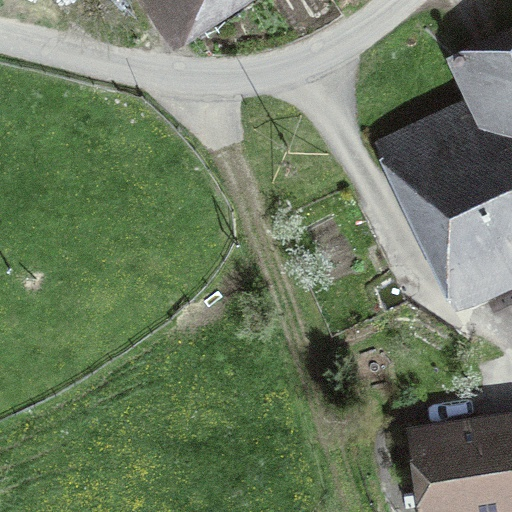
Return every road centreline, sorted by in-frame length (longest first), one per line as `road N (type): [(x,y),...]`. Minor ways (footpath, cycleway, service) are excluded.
road 1 (track): [(198,72),(355,511)]
road 2 (unclassified): [(0,34),(170,70),(259,76),(392,0)]
road 3 (track): [(294,59),(380,243),(456,344),(511,369)]
